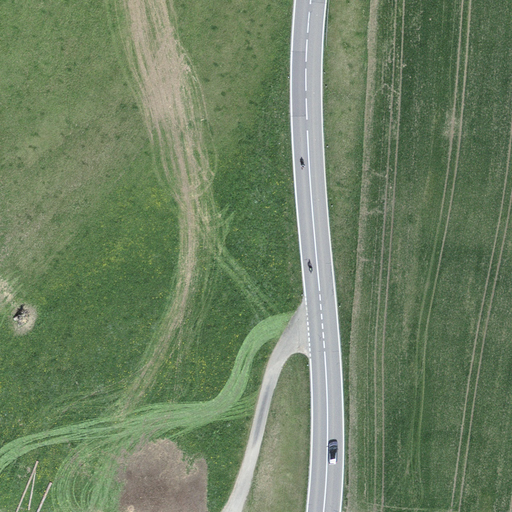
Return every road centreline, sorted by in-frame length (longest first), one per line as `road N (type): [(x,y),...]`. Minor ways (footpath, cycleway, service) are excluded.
road 1 (secondary): [(313,0),(309,133),(328,365),(327,511)]
road 2 (track): [(324,322),(287,349),(235,511)]
